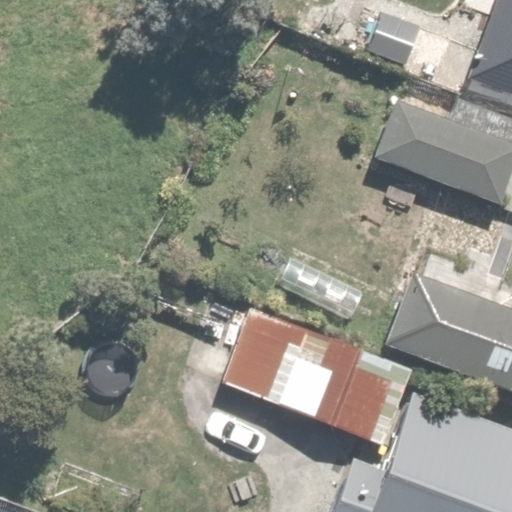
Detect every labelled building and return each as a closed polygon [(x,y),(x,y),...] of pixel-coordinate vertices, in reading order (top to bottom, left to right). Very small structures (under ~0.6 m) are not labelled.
[(511,0),(476,0),(472,13),(499,23),(483,70),(511,79),(511,0)] [(511,139),(394,98),(388,96),(365,161),(488,204),(511,139)] [(511,292),(504,314),(402,277),(379,342),(511,389),(511,292)] [(243,301),(211,378),(375,444),(406,366),(243,301)] [(344,453),(322,511),(511,511),(511,435),(406,397),(381,467),(344,453)] [(58,460),(42,500),(72,511),(135,511),(143,495),(58,460)]
